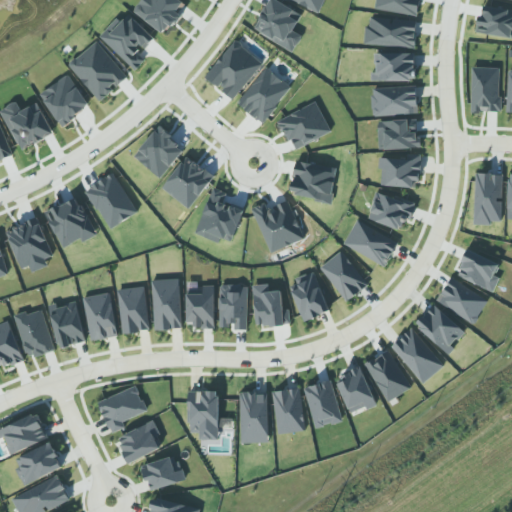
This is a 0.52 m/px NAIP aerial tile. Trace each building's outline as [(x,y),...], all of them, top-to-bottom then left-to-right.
[(290,0),(320,12),(325,0),(290,0)] [(376,0),(374,8),(417,17),(420,0),(376,0)] [(135,71),(146,60),(136,50),(141,45),(145,49),(153,42),(129,18),(112,34),(108,30),(101,36),(135,71)] [(366,45),(415,48),(417,21),(368,18),(366,45)] [(70,65),(100,102),(114,90),(113,89),(127,78),(98,42),(70,65)] [(208,78),(215,84),(224,72),(230,78),(221,89),(233,99),(255,71),(231,51),(208,78)] [(375,54),(376,72),(371,72),(371,82),(416,80),(415,53),(375,54)] [(263,124),(291,87),(266,67),(238,104),(263,124)] [(501,68),(472,68),(471,111),(500,112),(501,68)] [(91,106),(68,75),(41,95),(63,126),(91,106)] [(372,89),(373,116),(418,114),(417,86),(372,89)] [(279,120),(288,141),(294,138),(298,146),(330,133),(317,104),(279,120)] [(378,121),(379,150),(421,149),(421,138),(417,138),(417,120),(378,121)] [(381,156),(380,186),(419,188),(420,158),(381,156)] [(332,201),(336,169),(296,164),(292,196),(332,201)] [(138,213),(115,173),(86,189),(109,230),(138,213)] [(474,225),(492,226),(492,221),(502,222),(503,174),(476,174),(474,225)] [(402,229),(404,220),(411,222),(416,203),(375,193),(368,220),(402,229)] [(271,253),(305,239),(289,201),(269,209),(266,203),(252,208),(271,253)] [(20,268),(52,258),(40,218),(8,229),(20,268)] [(398,241),(356,221),(344,246),(386,266),(398,241)] [(0,276),(10,274),(0,240),(0,276)] [(493,292),(500,278),(495,276),(500,264),(468,250),(456,275),(493,292)] [(345,302),(367,287),(343,251),(321,266),(345,302)] [(304,322),(330,312),(315,273),(289,283),(304,322)] [(436,301),(473,325),(488,302),(452,278),(436,301)] [(181,329),(180,279),(153,280),(154,330),(181,329)] [(257,327),(290,324),(289,309),(283,310),(281,291),(270,292),(269,284),(253,285),(257,327)] [(220,326),(235,326),(235,330),(248,330),(248,286),(220,285),(220,326)] [(215,327),(215,286),(203,286),(203,294),(187,294),(187,327),(215,327)] [(150,331),(145,287),(118,290),(123,334),(150,331)] [(117,337),(112,293),(84,297),(90,340),(117,337)] [(49,305),(60,348),(86,342),(77,303),(59,307),(58,303),(49,305)] [(446,353),(466,333),(435,304),(416,325),(446,353)] [(55,350),(43,310),(27,315),(26,312),(15,315),(28,359),(55,350)] [(0,368),(24,360),(10,322),(0,326),(0,368)] [(420,384),(443,368),(417,328),(393,343),(420,384)] [(365,365),(388,402),(412,388),(389,350),(365,365)] [(352,416),(377,405),(360,365),(335,376),(352,416)] [(343,421),(331,380),(304,388),(316,429),(343,421)] [(98,402),(111,434),(126,428),(123,422),(147,412),(137,386),(98,402)] [(307,430),(299,388),(272,393),(279,435),(307,430)] [(219,392),(189,391),(189,433),(200,433),(200,440),(219,440),(219,392)] [(267,394),(257,395),(257,392),(240,392),(242,443),(269,443),(267,394)] [(49,439),(38,413),(0,428),(0,438),(1,440),(4,438),(11,455),(49,439)] [(156,438),(161,435),(154,421),(117,438),(129,464),(161,449),(156,438)] [(14,461),(27,485),(63,467),(50,442),(14,461)] [(184,481),(176,455),(143,466),(151,491),(184,481)] [(70,500),(59,476),(14,497),(20,511),(48,511),(47,511),(70,500)]
